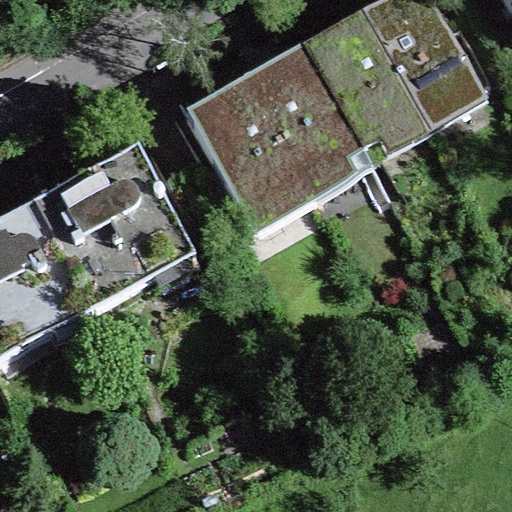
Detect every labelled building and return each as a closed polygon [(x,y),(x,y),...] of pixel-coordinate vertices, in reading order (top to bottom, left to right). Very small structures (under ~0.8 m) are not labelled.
[(481,93),(426,0),(402,0),(370,19),(362,23),(422,127),(481,93)] [(511,0),(501,0),(511,18),(511,0)] [(365,160),(422,127),(362,23),(339,37),(305,56),(365,160)] [(254,84),(247,88),(307,192),(363,160),(363,161),(365,160),(305,56),(304,55),(254,84)] [(225,100),(187,123),(214,169),(249,229),(253,226),(252,224),(307,192),(247,88),(225,100)] [(36,212),(93,317),(196,261),(139,156),(65,196),(36,212)] [(0,368),(93,317),(36,212),(0,231),(0,368)]
